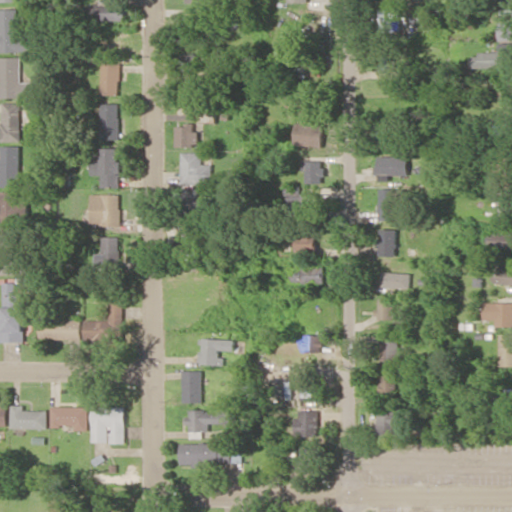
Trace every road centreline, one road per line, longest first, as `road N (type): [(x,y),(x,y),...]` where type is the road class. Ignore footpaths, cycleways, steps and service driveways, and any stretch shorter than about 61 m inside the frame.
road 1 (residential): [(347,511),(351,0)]
road 2 (residential): [(154,0),(152,511)]
road 3 (residential): [(511,495),(113,496)]
road 4 (residential): [(153,373),(0,370)]
